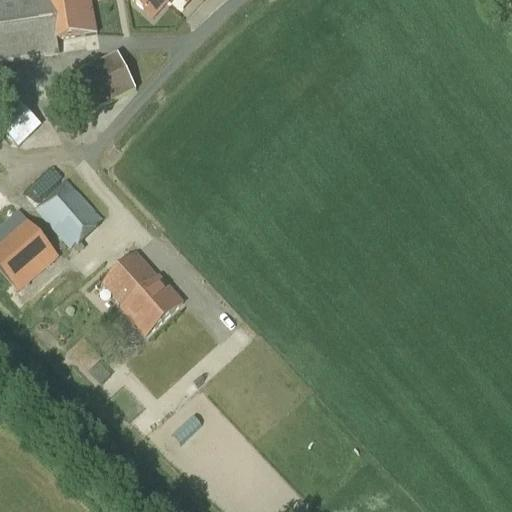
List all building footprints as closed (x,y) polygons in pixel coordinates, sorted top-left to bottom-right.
[(96,35),(90,0),(0,0),(0,66),(58,57),(56,42),(96,35)] [(128,0),(152,20),(169,0),(128,0)] [(72,124),(135,93),(117,55),(54,87),(72,124)] [(40,128),(0,86),(0,115),(2,117),(0,118),(0,131),(18,150),(40,128)] [(70,251),(101,224),(66,183),(36,211),(70,251)] [(0,272),(18,293),(58,258),(19,214),(0,230),(0,272)] [(124,311),(158,280),(136,255),(102,286),(123,310),(124,311)] [(124,311),(123,310),(120,313),(145,340),(183,305),(159,279),(158,280),(124,311)] [(101,361),(83,343),(74,352),(82,361),(79,363),(103,388),(111,380),(97,365),(101,361)]
